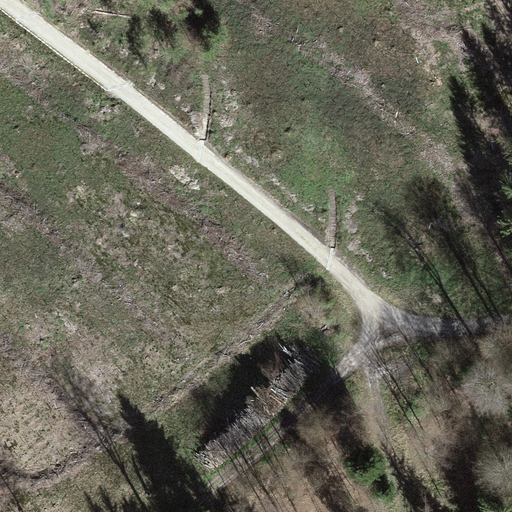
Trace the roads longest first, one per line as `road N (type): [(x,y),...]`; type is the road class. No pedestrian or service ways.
road 1 (track): [(4,0),(282,217),(365,295),(456,326),(511,323)]
road 2 (track): [(383,306),(357,361),(198,511)]
